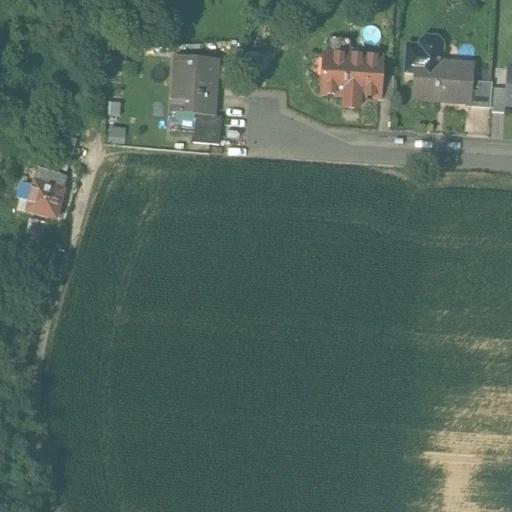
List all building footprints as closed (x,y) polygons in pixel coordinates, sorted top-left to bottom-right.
[(441,46),(437,41),(425,40),(419,45),(419,49),(407,48),(405,74),(418,75),(418,86),(415,86),(414,101),(437,103),(438,100),(468,102),(467,105),(469,105),(471,68),(440,66),(441,46)] [(380,62),(325,58),(325,59),(328,60),(327,80),(324,80),(323,95),(346,97),(347,94),(377,96),(376,99),(378,99),(379,79),(380,62)] [(214,64),(178,64),(175,96),(174,96),(173,120),(175,120),(175,117),(197,118),(196,121),(213,121),(214,98),(211,98),(212,66),(214,66),(214,64)] [(393,80),(379,79),(378,99),(377,103),(391,104),(393,80)] [(492,87),(474,85),(472,110),(490,111),(491,94),(492,87)] [(506,95),(491,94),(490,111),(490,116),(504,117),(505,110),(506,95)] [(213,121),(196,121),(194,148),(219,150),(222,122),(213,121)] [(68,180),(38,172),(34,187),(29,204),(26,215),(56,223),(68,180)] [(34,187),(22,184),(17,200),(29,204),(34,187)]
